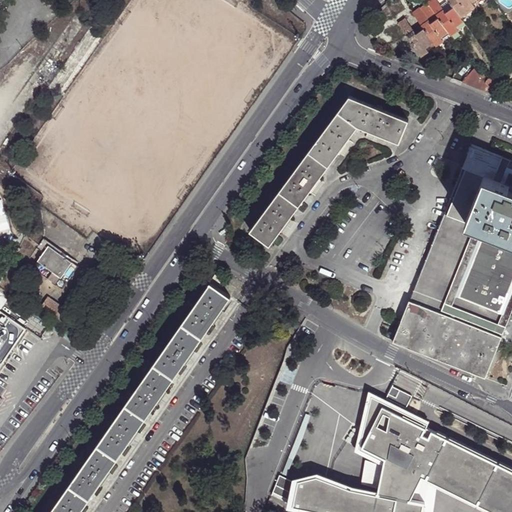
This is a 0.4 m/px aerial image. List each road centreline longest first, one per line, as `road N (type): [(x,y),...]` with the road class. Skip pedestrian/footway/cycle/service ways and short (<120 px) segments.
road 1 (tertiary): [(196,236),(37,463)]
road 2 (tertiary): [(337,44),(196,236)]
road 3 (residential): [(367,339),(511,408)]
road 4 (residential): [(337,44),(453,93)]
